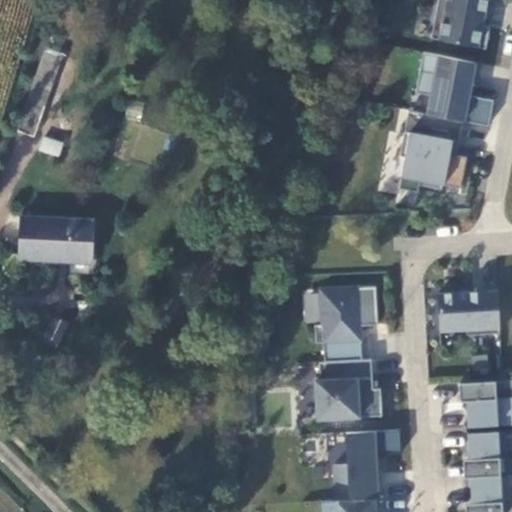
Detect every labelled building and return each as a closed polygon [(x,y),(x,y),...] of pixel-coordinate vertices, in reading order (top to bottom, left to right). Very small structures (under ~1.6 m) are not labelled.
[(438,0),(431,37),(486,48),(490,26),(483,24),(487,0),(438,0)] [(464,120),(489,125),(494,99),(469,95),(476,61),(424,51),(416,92),(431,95),(427,113),(464,120)] [(19,98),(11,123),(23,127),(32,102),(19,98)] [(443,184),(461,187),(467,157),(457,155),(450,153),(453,141),(460,142),(464,120),(427,113),(409,110),(400,155),(405,156),(399,188),(418,192),(420,184),(442,189),(443,184)] [(40,132),(36,141),(50,146),(54,137),(40,132)] [(450,153),(457,155),(460,142),(453,141),(450,153)] [(25,220),(23,263),(93,265),(96,223),(25,220)] [(378,324),(376,286),(321,288),(322,323),(315,324),(316,342),(323,341),(324,361),(362,359),(361,338),(357,338),(357,325),(360,325),(378,324)] [(500,332),(498,290),(438,293),(440,330),(467,328),(467,334),(500,332)] [(488,354),(471,356),(473,373),(490,371),(488,354)] [(315,379),(317,418),(382,415),(381,387),(373,388),(371,358),(362,359),(324,361),(319,361),(320,379),(315,379)] [(466,400),(468,426),(498,424),(497,399),(511,397),(511,378),(459,382),(460,400),(466,400)] [(375,430),(347,432),(348,463),(334,464),(336,499),(379,497),(375,430)] [(468,432),(469,458),(463,458),(464,477),(470,476),(501,475),(499,430),(468,432)] [(466,502),(466,511),(503,511),(501,475),(470,476),(472,502),(466,502)] [(379,511),(379,497),(336,499),(322,500),(322,511),(379,511)]
